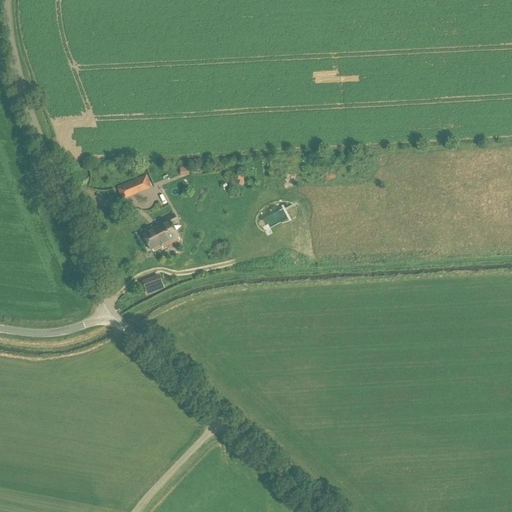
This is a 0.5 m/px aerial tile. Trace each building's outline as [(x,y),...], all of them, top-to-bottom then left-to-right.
[(117,187),(122,200),(133,195),(128,183),(117,187)] [(178,223),(173,214),(158,221),(158,222),(156,223),(157,227),(153,229),(151,226),(144,229),(146,232),(141,235),(150,252),(152,251),(153,252),(162,248),(163,249),(179,241),(172,227),(178,223)] [(116,254),(140,247),(134,226),(110,233),(116,254)] [(149,277),(155,275),(152,268),(146,270),(149,277)] [(153,277),(141,281),(147,295),(164,289),(159,278),(154,280),(153,277)]
